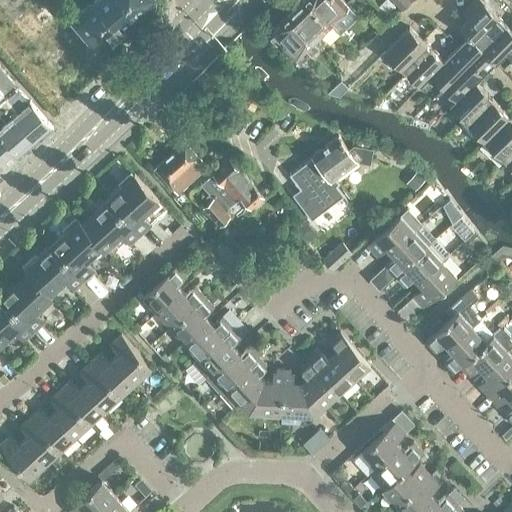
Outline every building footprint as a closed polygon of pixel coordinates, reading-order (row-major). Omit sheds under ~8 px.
[(122,0),(93,0),(92,1),(118,31),(136,16),(122,0)] [(152,0),(122,0),(136,16),(149,5),(148,5),(149,5),(148,5),(153,1),(152,0)] [(309,0),(304,0),(289,15),(318,46),(326,38),(319,31),(329,21),(309,0)] [(345,0),(310,0),(331,21),(340,31),(359,13),(345,0)] [(411,0),(393,0),(403,10),(412,1),(411,0)] [(469,35),(482,48),(506,23),(482,0),(474,0),(471,3),(477,10),(473,14),(482,23),(476,29),(469,35)] [(118,31),(92,1),(73,17),(98,47),(118,31)] [(477,10),(471,3),(463,11),(469,18),(473,14),(477,10)] [(469,18),(467,20),(476,29),(482,23),(473,14),(469,18)] [(318,46),(289,15),(271,32),(300,63),(312,52),(318,46)] [(461,26),(469,35),(476,29),(467,20),(461,26)] [(508,51),(511,55),(511,29),(506,23),(482,48),(496,62),(508,51)] [(385,51),(407,73),(420,60),(410,50),(422,38),(410,27),(385,51)] [(421,87),(432,76),(431,74),(444,61),(443,60),(422,38),(410,50),(420,60),(407,73),(421,87)] [(431,74),(432,76),(444,87),(473,57),(460,44),(443,60),(444,61),(431,74)] [(444,87),(456,99),(457,100),(475,81),(476,83),(488,71),(473,57),(444,87)] [(450,105),(463,118),(476,105),(486,115),(497,103),(476,83),(475,81),(457,100),(456,99),(450,105)] [(18,89),(1,103),(36,143),(53,128),(29,101),(19,110),(12,103),(22,94),(18,89)] [(0,126),(0,135),(1,136),(20,157),(36,143),(1,103),(0,104),(0,114),(6,121),(0,126)] [(463,118),(484,139),(508,115),(497,103),(486,115),(476,105),(463,118)] [(484,139),(506,161),(511,155),(511,141),(509,139),(511,136),(511,118),(508,115),(484,139)] [(335,176),(357,160),(371,162),(373,148),(355,144),(349,149),(338,134),(312,154),(314,157),(290,173),(312,203),(340,182),(335,176)] [(1,136),(0,136),(0,171),(1,173),(20,157),(1,136)] [(383,139),(376,145),(392,157),(397,150),(383,139)] [(154,168),(178,194),(207,169),(202,164),(204,162),(185,141),(154,168)] [(230,157),(201,184),(209,193),(205,197),(209,201),(203,206),(220,224),(230,215),(226,210),(240,196),(251,207),(265,195),(259,189),(259,190),(234,163),(235,163),(230,157)] [(134,172),(107,197),(140,233),(150,224),(142,214),(158,199),(134,172)] [(78,218),(105,248),(121,233),(130,242),(140,233),(107,197),(81,221),(78,218)] [(387,246),(391,251),(414,230),(415,231),(423,223),(407,207),(400,214),(367,243),(377,255),(387,246)] [(78,218),(51,243),(84,279),(94,269),(86,260),(102,245),(104,248),(105,248),(78,218)] [(385,264),(395,274),(428,245),(415,231),(414,230),(391,251),(395,255),(385,264)] [(212,246),(225,261),(236,250),(223,236),(212,246)] [(245,253),(257,265),(273,251),(262,238),(245,253)] [(333,269),(343,260),(325,241),(315,251),(333,269)] [(51,243),(24,267),(51,297),(52,296),(49,293),(65,278),(74,288),(84,279),(51,243)] [(414,276),(418,281),(442,259),(428,245),(395,274),(405,285),(414,276)] [(442,259),(418,281),(422,285),(413,294),(423,305),(456,275),(442,259)] [(143,294),(157,310),(181,288),(177,284),(186,275),(176,264),(143,294)] [(27,270),(0,294),(33,330),(44,321),(35,311),(51,297),(24,267),(27,270)] [(157,310),(171,325),(204,295),(194,284),(185,293),(181,288),(157,310)] [(444,342),(449,347),(480,319),(474,312),(476,311),(470,304),(478,296),(471,288),(446,311),(450,316),(425,339),(435,351),(444,342)] [(0,342),(14,330),(23,339),(33,330),(0,294),(0,342)] [(171,325),(185,340),(208,319),(204,314),(213,306),(204,295),(171,325)] [(185,340),(198,355),(231,325),(222,315),(212,323),(208,319),(185,340)] [(498,323),(500,326),(508,320),(505,317),(498,323)] [(453,371),(461,364),(460,364),(486,341),(485,340),(492,333),(480,319),(449,347),(453,351),(443,360),(453,371)] [(192,361),(206,376),(236,349),(232,344),(241,336),(231,325),(198,355),(199,355),(192,361)] [(479,366),(483,370),(507,349),(511,344),(511,339),(509,336),(511,334),(504,327),(502,329),(500,326),(492,333),(485,340),(486,341),(460,364),(461,364),(470,374),(479,366)] [(337,349),(332,353),(354,377),(370,363),(340,330),(328,340),(337,349)] [(118,352),(113,356),(135,380),(151,366),(121,333),(109,343),(118,352)] [(206,376),(219,392),(259,356),(264,351),(258,344),(253,349),(249,345),(240,353),(236,349),(206,376)] [(320,348),(309,358),(339,391),(354,377),(332,353),(328,357),(320,348)] [(478,383),(487,394),(511,371),(511,355),(507,349),(483,370),(487,375),(478,383)] [(100,351),(90,361),(120,394),(135,380),(113,356),(109,361),(100,351)] [(233,407),(240,401),(263,379),(259,375),(266,369),(263,366),(266,364),(259,356),(219,392),(233,407)] [(307,377),(302,381),(324,405),(339,391),(309,358),(301,365),(303,368),(301,370),(307,377)] [(88,380),(83,384),(105,408),(120,394),(90,361),(79,370),(88,380)] [(262,411),(281,412),(283,367),(276,367),(276,371),(272,371),(272,380),(263,379),(240,401),(249,411),(256,405),(262,411)] [(283,367),(281,412),(301,413),(308,407),(314,414),(324,405),(302,381),(293,381),(294,372),(290,371),(290,368),(283,367)] [(506,396),(511,400),(511,399),(511,371),(487,394),(497,404),(506,396)] [(70,379),(59,388),(89,421),(105,408),(83,384),(79,388),(70,379)] [(57,407),(53,411),(74,435),(89,421),(59,388),(49,398),(57,407)] [(40,406),(29,416),(59,449),(74,435),(53,411),(48,415),(40,406)] [(27,435),(23,439),(44,462),(59,449),(29,416),(19,425),(27,435)] [(114,431),(121,424),(114,418),(107,424),(114,431)] [(362,450),(376,466),(400,444),(396,440),(405,431),(395,420),(362,450)] [(315,447),(335,434),(328,424),(309,437),(315,447)] [(44,462),(23,439),(18,443),(10,433),(0,442),(0,445),(28,477),(44,462)] [(376,466),(389,480),(390,481),(406,466),(407,467),(423,452),(413,440),(404,449),(400,444),(376,466)] [(382,487),(397,502),(429,473),(420,462),(411,470),(407,467),(406,466),(390,481),(389,480),(382,487)] [(397,502),(405,511),(416,511),(434,496),(430,492),(439,483),(429,473),(397,502)] [(86,511),(87,511),(88,511),(95,511),(116,495),(101,479),(68,508),(71,511),(86,511)] [(416,511),(447,511),(457,503),(447,492),(438,501),(434,496),(416,511)] [(126,511),(129,510),(116,495),(95,511),(126,511)] [(447,511),(462,511),(464,510),(457,503),(447,511)]
